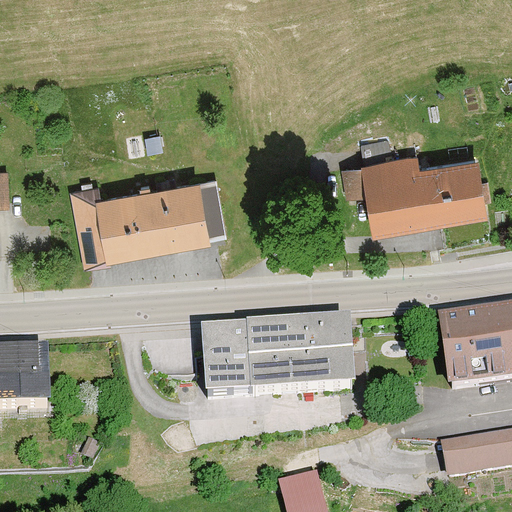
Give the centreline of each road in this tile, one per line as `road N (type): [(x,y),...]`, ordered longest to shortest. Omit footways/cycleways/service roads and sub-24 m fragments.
road 1 (secondary): [(0,317),(511,282)]
road 2 (track): [(374,449),(36,511)]
